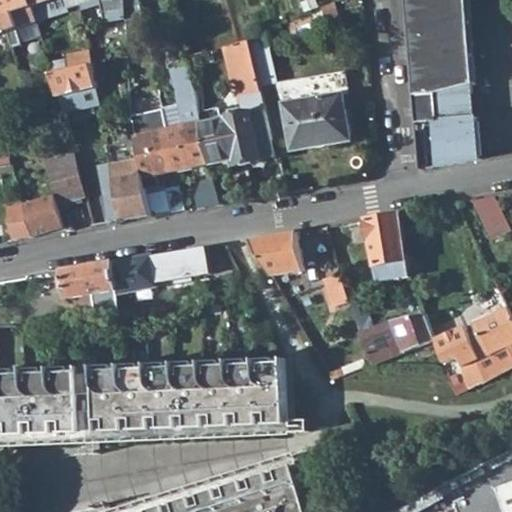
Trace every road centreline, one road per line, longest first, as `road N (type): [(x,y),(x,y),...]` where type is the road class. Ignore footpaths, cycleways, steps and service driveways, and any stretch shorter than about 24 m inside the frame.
road 1 (residential): [(0,263),(401,193)]
road 2 (residential): [(401,193),(390,0)]
